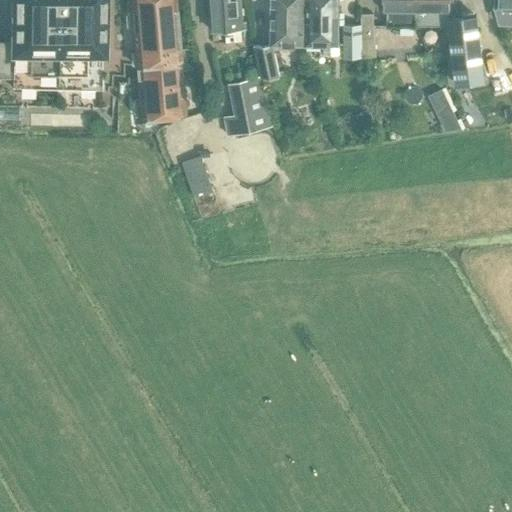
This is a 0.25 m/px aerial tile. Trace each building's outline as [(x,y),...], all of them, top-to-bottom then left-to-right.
[(55,89),(57,0),(12,0),(12,3),(9,3),(9,17),(9,18),(9,19),(10,19),(10,20),(11,20),(12,20),(11,42),(8,42),(0,42),(0,78),(12,79),(12,88),(55,89)] [(57,0),(55,89),(101,90),(101,73),(101,58),(107,58),(107,47),(108,4),(107,0),(57,0)] [(137,117),(138,120),(185,116),(175,0),(127,0),(129,12),(128,12),(125,16),(126,27),(129,30),(136,99),(135,99),(132,103),(132,113),(136,117),(137,117)] [(225,43),(242,42),(239,0),(210,0),(213,30),(224,29),(225,43)] [(306,43),(306,0),(271,0),(271,43),(306,43)] [(338,43),(337,0),(306,0),(306,43),(338,43)] [(383,0),(384,9),(388,9),(387,24),(414,25),(422,25),(418,24),(418,0),(383,0)] [(449,0),(418,0),(418,24),(422,25),(428,25),(449,25),(449,19),(449,10),(449,0)] [(511,0),(495,0),(495,6),(500,23),(511,23),(511,0)] [(362,38),(365,59),(376,56),(374,35),(373,14),(361,15),(361,25),(362,38)] [(476,16),(449,19),(457,82),(474,80),(484,79),(484,77),(476,16)] [(362,38),(361,25),(343,26),(345,59),(362,58),(362,38)] [(262,76),(279,75),(272,45),(255,45),(262,76)] [(229,133),(271,125),(262,77),(230,84),(236,115),(226,117),(229,133)] [(445,88),(428,96),(445,131),(461,128),(464,126),(460,118),(457,120),(453,111),(456,110),(445,88)] [(18,107),(0,106),(0,120),(18,121),(18,107)] [(195,197),(214,190),(202,158),(183,165),(195,197)]
